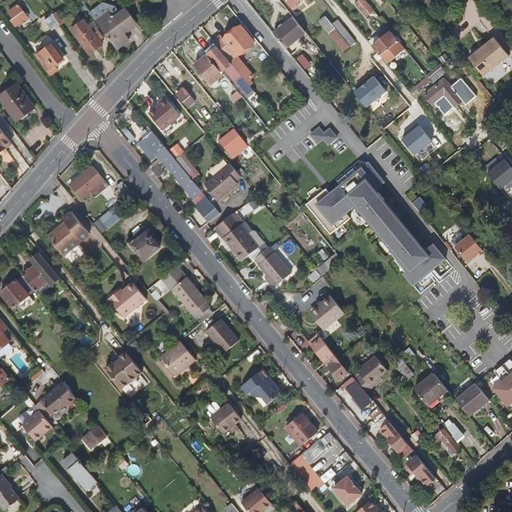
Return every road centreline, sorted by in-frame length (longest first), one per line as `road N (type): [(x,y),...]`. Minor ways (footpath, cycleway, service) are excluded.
road 1 (residential): [(91,118),(414,511)]
road 2 (tertiary): [(192,20),(91,118)]
road 3 (residential): [(78,133),(0,27)]
